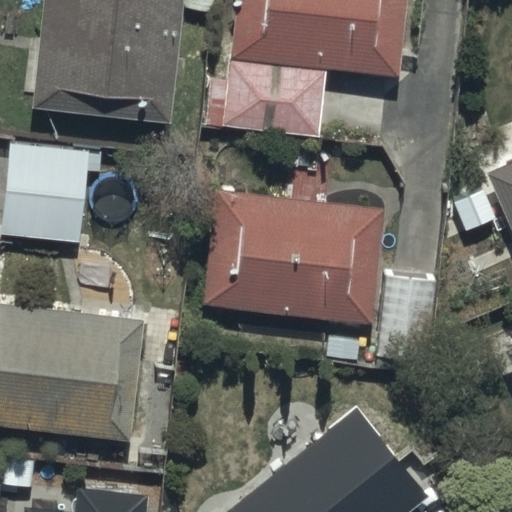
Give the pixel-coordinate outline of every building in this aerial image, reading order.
[(184,0),(41,0),(30,93),(171,110),(184,0)] [(404,0),(235,0),(232,45),(399,61),(404,0)] [(230,72),(209,71),(205,118),(321,127),(326,61),(232,54),(230,72)] [(91,138),(12,131),(0,222),(78,232),(91,138)] [(511,147),(490,156),(511,213),(511,147)] [(388,201),(220,182),(208,289),(376,308),(388,201)] [(144,308),(0,292),(0,415),(131,430),(144,308)] [(362,396),(206,511),(395,511),(430,485),(362,396)] [(135,511),(139,481),(74,474),(72,495),(21,490),(18,511),(135,511)]
